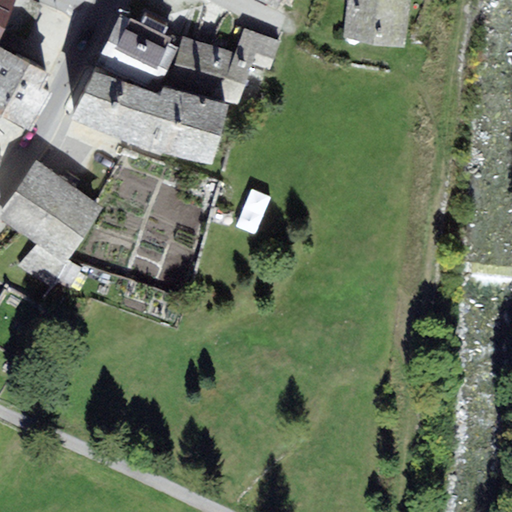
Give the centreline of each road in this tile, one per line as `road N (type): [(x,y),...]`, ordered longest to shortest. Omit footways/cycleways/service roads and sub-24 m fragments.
road 1 (track): [(0,408),(217,511)]
road 2 (primary): [(0,186),(44,122),(100,13)]
